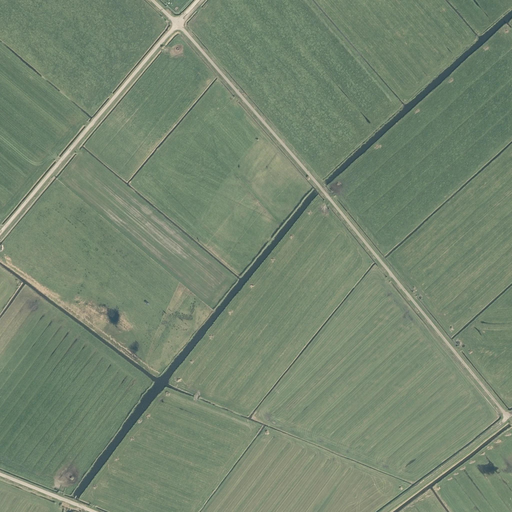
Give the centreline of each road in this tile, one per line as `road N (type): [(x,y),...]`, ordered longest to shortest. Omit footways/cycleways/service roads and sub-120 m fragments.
road 1 (unclassified): [(508,417),(320,188),(151,0)]
road 2 (track): [(386,511),(511,414)]
